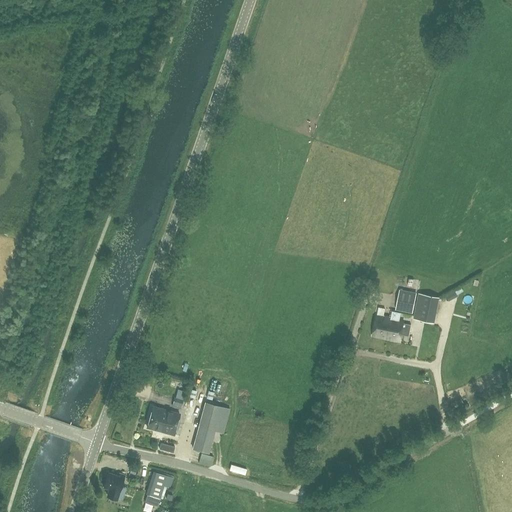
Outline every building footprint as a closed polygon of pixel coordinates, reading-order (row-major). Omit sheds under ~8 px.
[(396,309),(412,312),(416,293),(400,290),(396,309)] [(415,318),(426,321),(433,322),(437,297),(430,295),(420,293),(415,318)] [(399,342),(404,320),(399,319),(401,313),(392,311),(390,318),(386,339),(399,342)] [(373,336),(386,339),(390,318),(377,315),(373,336)] [(183,399),(174,396),(171,406),(180,409),(183,399)] [(205,401),(192,448),(209,453),(215,430),(223,433),(230,408),(205,401)] [(177,422),(179,413),(152,406),(149,418),(159,421),(160,417),(168,419),(169,418),(171,419),(170,421),(177,422)] [(173,434),(177,422),(170,421),(171,419),(169,418),(168,419),(160,417),(159,421),(149,418),(147,427),(173,434)] [(175,446),(161,442),(159,448),(173,452),(175,446)] [(202,453),(199,463),(211,467),(214,456),(202,453)] [(146,494),(160,498),(164,485),(170,487),(173,477),(153,470),(146,494)] [(119,474),(118,475),(108,472),(103,487),(108,489),(106,496),(117,499),(118,498),(122,500),(127,487),(121,485),(125,474),(119,472),(119,474)]
